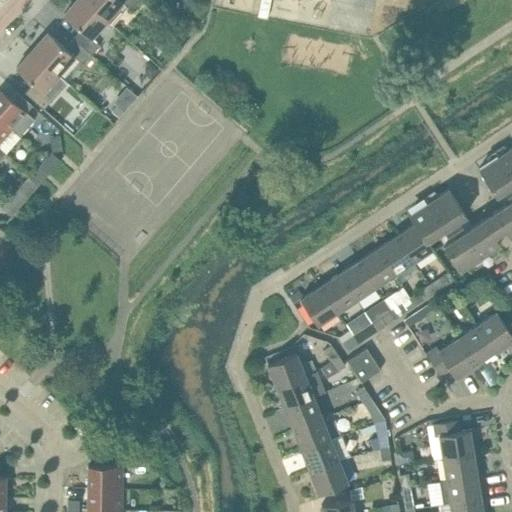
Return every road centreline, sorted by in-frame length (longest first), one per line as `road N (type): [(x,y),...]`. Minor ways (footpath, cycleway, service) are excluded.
road 1 (residential): [(511,401),(419,406),(377,345)]
road 2 (residential): [(57,511),(50,433),(0,390)]
